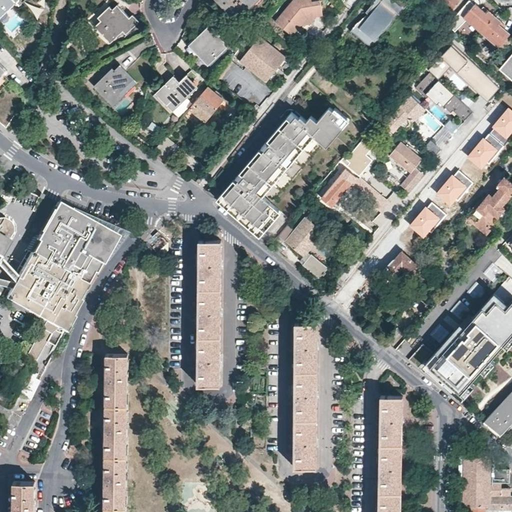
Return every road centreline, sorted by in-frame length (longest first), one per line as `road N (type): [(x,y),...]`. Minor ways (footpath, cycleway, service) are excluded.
road 1 (residential): [(232,224),(231,393),(188,393),(190,227),(201,199)]
road 2 (residential): [(329,307),(327,472),(284,471),(285,308),(304,286)]
road 3 (residential): [(152,205),(95,295),(67,363),(47,511)]
road 4 (residential): [(0,140),(65,182),(152,205)]
road 5 (residential): [(370,511),(373,378),(388,357)]
